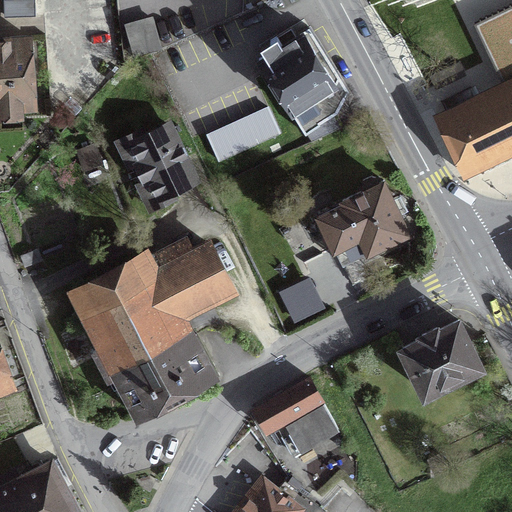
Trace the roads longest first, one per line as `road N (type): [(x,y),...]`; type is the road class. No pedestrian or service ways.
road 1 (primary): [(479,254),(339,0)]
road 2 (residential): [(0,256),(71,444)]
road 3 (residential): [(479,254),(307,353)]
road 4 (residential): [(71,444),(219,420)]
